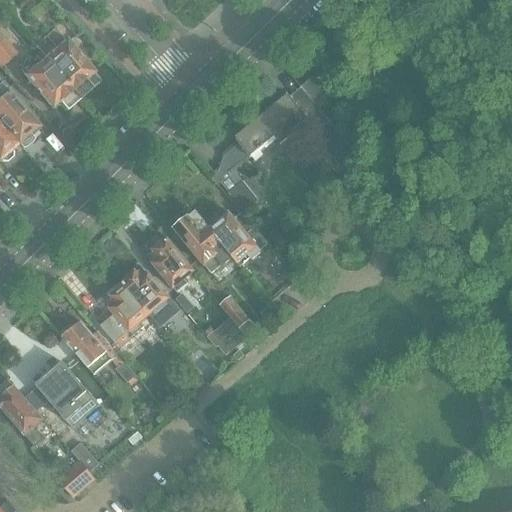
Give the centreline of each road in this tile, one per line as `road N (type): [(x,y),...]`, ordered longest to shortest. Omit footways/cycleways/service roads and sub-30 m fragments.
road 1 (tertiary): [(0,291),(200,91)]
road 2 (tertiary): [(200,91),(292,0)]
